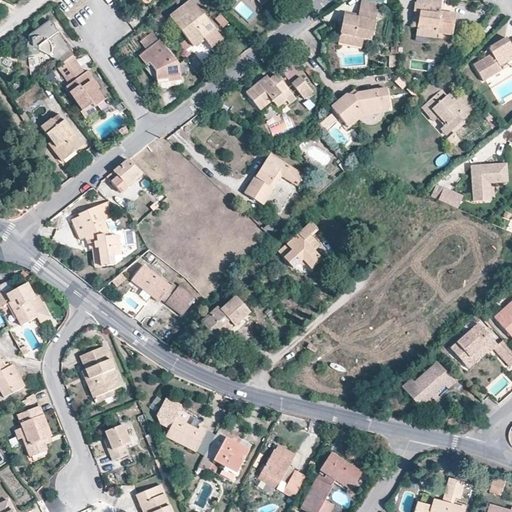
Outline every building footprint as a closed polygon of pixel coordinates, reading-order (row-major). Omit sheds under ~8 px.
[(223,40),(191,0),(190,0),(169,17),(186,39),(192,46),(193,47),(203,39),(206,42),(211,49),(223,40)] [(415,2),(414,12),(419,13),(417,28),(417,31),(427,33),(426,37),(436,39),(436,34),(452,36),(456,13),(440,11),(441,0),(416,0),(416,2),(415,2)] [(371,41),(378,4),(361,1),(358,14),(358,18),(344,15),(340,34),(363,39),(371,41)] [(171,28),(161,15),(156,20),(162,27),(165,32),(171,28)] [(156,20),(154,17),(151,19),(158,29),(162,27),(156,20)] [(73,55),(49,20),(28,35),(29,42),(27,45),(27,49),(34,48),(62,64),(72,56),(73,55)] [(362,48),(363,39),(340,34),(338,43),(362,48)] [(178,65),(176,62),(159,40),(158,41),(155,36),(143,45),(147,50),(138,56),(146,66),(149,63),(155,71),(157,88),(181,85),(178,65)] [(511,47),(506,38),(488,48),(491,54),(473,65),(483,82),(502,70),(500,66),(511,59),(511,47)] [(192,46),(186,39),(179,44),(185,52),(192,46)] [(206,42),(203,39),(193,47),(195,50),(206,42)] [(64,77),(80,67),(72,56),(62,64),(57,67),(64,77)] [(85,74),(80,67),(64,77),(69,84),(66,87),(82,111),(83,111),(92,105),(94,108),(94,107),(103,101),(96,90),(91,83),(85,74)] [(309,67),(306,69),(305,70),(314,81),(318,78),(309,67)] [(99,88),(88,71),(85,74),(91,83),(96,90),(99,88)] [(278,109),(287,102),(280,93),(286,87),(276,74),(269,79),(267,76),(246,93),(260,111),(272,102),(278,109)] [(313,93),(300,77),(291,84),(304,100),(313,93)] [(296,100),(286,87),(280,93),(287,102),(289,105),(296,100)] [(390,108),(387,88),(357,93),(354,96),(348,94),(347,94),(331,107),(346,125),(361,113),(380,110),(390,108)] [(451,132),(477,108),(462,91),(457,95),(453,90),(446,96),(442,90),(426,104),(438,118),(445,125),(451,132)] [(438,118),(426,104),(421,109),(433,122),(438,118)] [(85,119),(96,110),(94,107),(94,108),(92,105),(83,111),(82,111),(80,112),(85,119)] [(267,120),(278,112),(272,105),(262,114),(267,120)] [(493,117),(483,106),(480,109),(485,114),(483,115),(489,121),(493,117)] [(363,117),(381,114),(380,110),(361,113),(346,125),(349,128),(363,117)] [(63,162),(76,151),(73,147),(80,142),(58,114),(40,128),(53,144),(56,148),(54,150),(63,162)] [(451,132),(445,125),(440,130),(446,137),(451,132)] [(76,151),(83,146),(80,142),(73,147),(76,151)] [(263,205),(281,176),(297,186),(304,176),(269,154),(245,194),(263,205)] [(121,194),(142,175),(128,159),(106,177),(121,194)] [(347,169),(342,162),(338,165),(344,172),(347,169)] [(507,164),(472,166),(472,180),(472,190),(473,201),(487,201),(486,183),(490,183),(494,183),(508,182),(507,164)] [(431,197),(438,200),(443,187),(436,184),(431,197)] [(443,187),(438,200),(457,208),(463,196),(443,187)] [(113,218),(107,202),(101,205),(113,218)] [(111,236),(104,221),(113,218),(101,205),(78,215),(79,217),(84,229),(79,231),(83,239),(85,238),(87,244),(88,244),(93,243),(94,249),(98,249),(100,267),(115,265),(122,260),(120,242),(115,243),(114,236),(111,236)] [(84,229),(79,217),(71,220),(80,241),(83,239),(79,231),(84,229)] [(308,266),(311,270),(322,259),(314,251),(304,240),(310,235),(317,228),(312,222),(278,252),(293,269),(297,265),(308,266)] [(276,231),(269,224),(264,230),(270,237),(276,231)] [(320,245),(310,235),(304,240),(314,251),(320,245)] [(100,267),(98,249),(94,249),(93,243),(88,244),(89,250),(92,249),(94,268),(100,267)] [(175,290),(171,286),(143,265),(131,281),(159,302),(162,299),(183,315),(196,301),(180,283),(175,290)] [(23,282),(31,273),(27,270),(24,269),(17,278),(23,282)] [(120,274),(111,282),(116,288),(125,280),(120,274)] [(49,318),(37,296),(34,298),(27,284),(13,291),(6,295),(4,292),(0,294),(0,308),(9,304),(11,306),(21,326),(37,318),(40,323),(49,318)] [(201,322),(212,335),(229,321),(234,325),(234,326),(250,313),(235,296),(220,310),(217,307),(201,322)] [(511,301),(494,318),(510,336),(511,333),(511,301)] [(217,340),(234,325),(229,321),(212,335),(217,340)] [(497,344),(478,324),(450,349),(464,364),(484,346),(489,351),(494,347),(497,344)] [(497,344),(494,347),(510,365),(511,363),(511,350),(502,339),(497,344)] [(469,369),(489,351),(484,346),(464,364),(469,369)] [(121,387),(114,370),(115,370),(110,359),(110,360),(104,347),(80,357),(85,370),(89,380),(86,381),(93,399),(112,391),(121,387)] [(0,390),(4,398),(25,387),(12,364),(5,368),(0,371),(0,363),(2,362),(3,361),(0,354),(0,390)] [(448,390),(456,383),(437,362),(413,383),(410,379),(401,387),(420,408),(432,397),(436,394),(445,386),(448,390)] [(114,396),(112,391),(93,399),(95,404),(114,396)] [(37,401),(34,395),(27,398),(30,405),(37,401)] [(152,415),(164,400),(157,396),(146,411),(152,415)] [(196,452),(207,430),(199,427),(198,430),(189,426),(188,428),(174,421),(175,419),(182,406),(166,398),(157,415),(161,425),(170,429),(166,437),(196,452)] [(29,446),(26,447),(30,458),(47,451),(44,445),(42,440),(48,438),(51,437),(40,406),(17,415),(22,428),(14,431),(18,441),(23,439),(26,437),(29,446)] [(189,426),(175,419),(174,421),(188,428),(189,426)] [(131,443),(123,424),(104,432),(107,439),(103,440),(112,462),(129,455),(125,446),(131,443)] [(240,439),(219,428),(217,433),(238,444),(240,439)] [(237,473),(249,450),(238,444),(217,433),(205,456),(214,461),(237,473)] [(305,477),(288,468),(295,455),(278,445),(273,453),(272,452),(262,471),(280,482),(276,489),(293,499),(305,477)] [(327,475),(325,478),(322,482),(316,479),(300,509),(305,511),(318,511),(325,501),(331,487),(336,481),(350,490),(360,473),(331,454),(321,471),(327,475)] [(207,473),(214,461),(205,456),(198,468),(207,473)] [(168,472),(162,457),(155,460),(161,474),(168,472)] [(280,482),(262,471),(257,479),(276,489),(280,482)] [(465,511),(467,507),(455,504),(457,498),(460,499),(465,482),(450,477),(444,501),(435,499),(433,506),(418,502),(415,511),(465,511)] [(502,495),(506,481),(494,477),(490,491),(502,495)] [(171,511),(160,485),(136,495),(140,504),(142,504),(145,511),(171,511)] [(14,511),(9,500),(0,504),(0,511),(14,511)] [(330,511),(334,505),(325,501),(318,511),(330,511)] [(72,511),(86,508),(84,502),(71,506),(72,511)]
